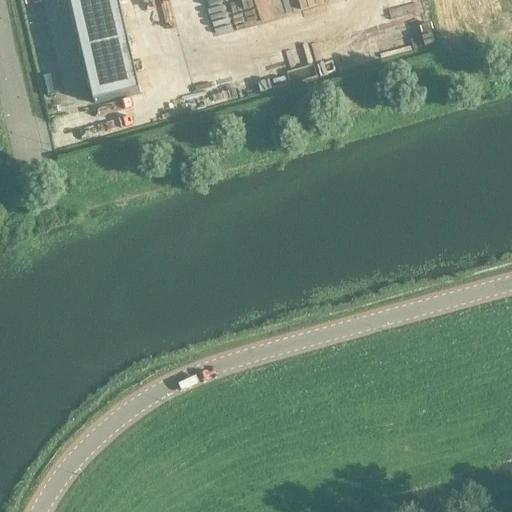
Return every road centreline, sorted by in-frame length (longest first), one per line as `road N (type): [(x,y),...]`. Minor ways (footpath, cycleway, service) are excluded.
road 1 (tertiary): [(44,511),(91,439),(175,379),(511,285)]
road 2 (unknown): [(381,0),(352,22),(261,52),(209,85)]
